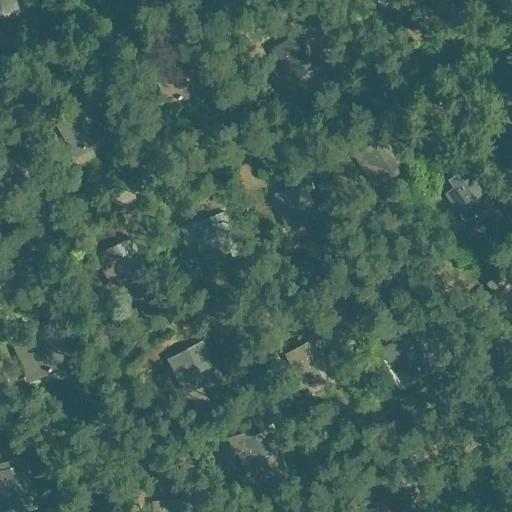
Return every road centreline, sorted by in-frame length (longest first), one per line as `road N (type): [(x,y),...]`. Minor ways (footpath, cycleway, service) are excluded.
road 1 (track): [(33,219),(89,183),(427,69),(511,1)]
road 2 (track): [(0,411),(71,425),(129,328),(167,305),(215,306),(282,276),(440,256)]
road 3 (unknown): [(511,369),(418,418),(355,404),(308,438),(323,500)]
road 4 (track): [(0,84),(174,0)]
road 5 (track): [(0,275),(33,219),(0,110)]
